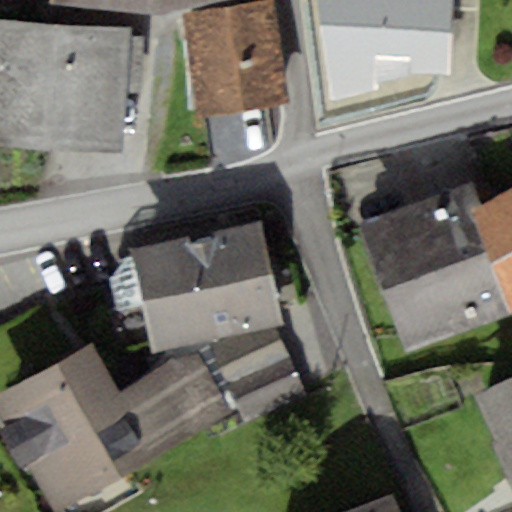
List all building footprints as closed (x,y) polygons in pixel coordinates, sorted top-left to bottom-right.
[(265,0),(219,0),(194,4),(208,97),(278,87),(265,0)] [(323,0),(336,102),(384,92),(384,80),(458,78),(458,0),(323,0)] [(135,32),(0,20),(0,141),(124,152),(135,32)] [(471,183),(363,222),(409,350),(457,337),(510,291),(471,183)] [(511,193),(481,208),(511,297),(511,193)] [(269,219),(138,245),(158,345),(289,318),(269,219)] [(98,338),(0,396),(0,406),(62,511),(70,511),(155,464),(239,415),(201,350),(130,392),(98,338)] [(511,361),(472,379),(511,468),(511,361)] [(333,511),(412,511),(406,490),(333,511)]
